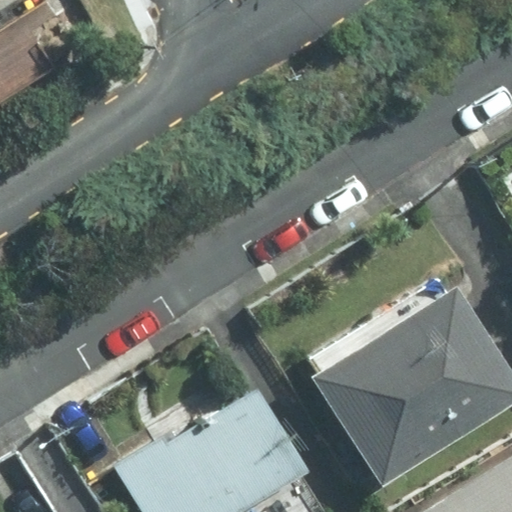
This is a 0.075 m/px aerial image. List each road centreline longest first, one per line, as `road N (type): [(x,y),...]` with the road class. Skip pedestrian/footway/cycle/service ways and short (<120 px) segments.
road 1 (residential): [(511,56),(0,369)]
road 2 (residential): [(0,191),(253,30)]
